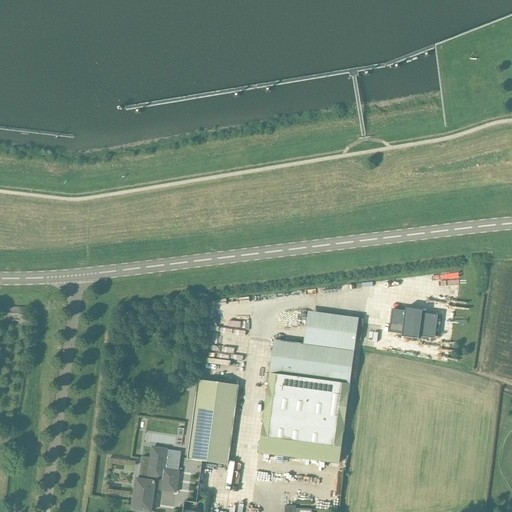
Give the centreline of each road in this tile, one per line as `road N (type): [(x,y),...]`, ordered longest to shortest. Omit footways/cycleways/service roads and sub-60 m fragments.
road 1 (secondary): [(511,224),(74,276)]
road 2 (unknown): [(262,511),(246,436),(264,321),(308,296),(349,296)]
road 3 (unclassified): [(42,511),(74,276)]
